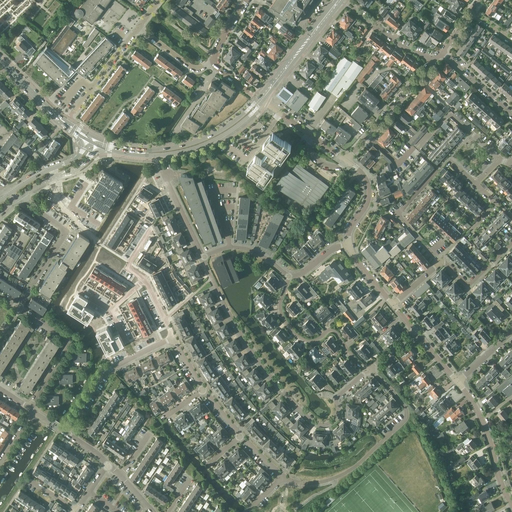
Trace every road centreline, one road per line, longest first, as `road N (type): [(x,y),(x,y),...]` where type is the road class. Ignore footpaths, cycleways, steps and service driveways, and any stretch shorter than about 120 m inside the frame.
road 1 (residential): [(202,257),(252,353),(309,421),(330,424),(337,397),(367,371)]
road 2 (secondary): [(97,143),(139,153),(199,144),(261,98)]
road 3 (residential): [(289,275),(280,309),(292,331),(310,341),(334,330),(367,371)]
road 4 (residential): [(64,431),(109,367),(173,338)]
road 5 (residential): [(511,505),(481,418),(458,381)]
road 6 (residential): [(28,408),(66,345),(18,307)]
road 7 (residential): [(346,159),(432,62)]
road 8 (secondary): [(261,98),(339,0)]
road 9 (residential): [(438,262),(398,213),(437,169)]
